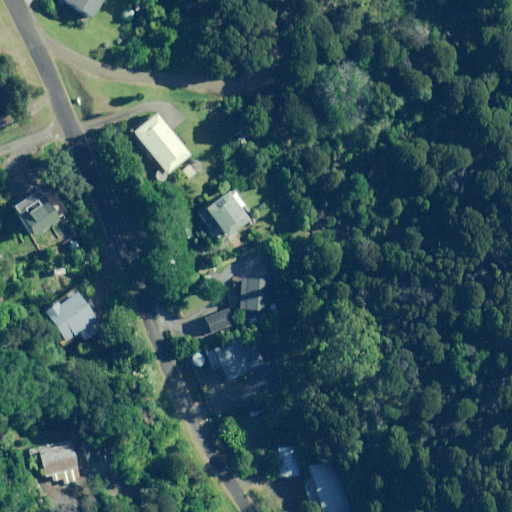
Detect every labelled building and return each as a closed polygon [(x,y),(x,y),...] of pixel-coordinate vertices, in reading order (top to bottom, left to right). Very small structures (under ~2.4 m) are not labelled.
[(63,0),(64,0),(90,16),(99,0),(63,0)] [(160,99),(159,92),(142,93),(143,101),(160,99)] [(166,174),(187,155),(152,114),(130,133),(160,168),(159,168),(158,168),(157,169),(156,169),(155,170),(154,171),(153,172),(153,173),(152,174),(152,175),(152,177),(153,178),(153,179),(154,180),(155,181),(156,181),(157,182),(158,182),(160,182),(161,182),(162,182),(163,181),(164,180),(165,180),(165,178),(166,177),(166,176),(166,175),(166,174)] [(188,164),(180,170),(188,180),(196,174),(188,164)] [(57,219),(38,192),(14,209),(33,236),(57,219)] [(230,199),(224,192),(204,209),(217,225),(206,235),(216,246),(247,220),(252,216),(234,195),(230,199)] [(268,281),(239,280),(238,309),(267,311),(268,281)] [(100,328),(73,291),(57,304),(55,302),(40,313),(63,343),(77,333),(83,341),(100,328)] [(234,323),(228,309),(202,319),(208,334),(234,323)] [(240,343),(239,340),(207,352),(214,370),(218,368),(223,380),(263,365),(253,338),(240,343)] [(79,480),(72,448),(75,447),(73,440),(71,441),(36,448),(42,477),(51,475),(53,481),(61,479),(62,484),(79,480)] [(98,447),(80,451),(83,462),(100,459),(98,447)] [(296,447),(275,448),(277,477),(298,476),(296,447)] [(350,511),(334,457),(303,466),(317,511),(350,511)]
